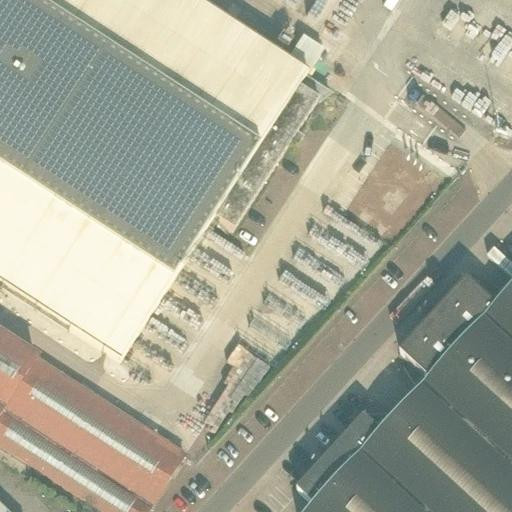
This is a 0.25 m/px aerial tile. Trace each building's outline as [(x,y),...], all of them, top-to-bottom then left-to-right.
[(0,0),(0,287),(120,366),(163,299),(213,222),(232,235),(283,156),(291,144),(297,148),(303,139),(297,135),(316,105),(318,106),(330,97),(305,81),(306,79),(183,0),(0,0)] [(283,0),(330,28),(346,0),(283,0)] [(343,243),(370,266),(384,250),(357,227),(343,243)] [(511,511),(511,293),(498,309),(468,282),(440,312),(441,313),(437,312),(433,313),(427,320),(426,324),(428,327),(426,327),(399,357),(428,384),(381,436),(365,421),(298,494),(315,510),(313,511),(511,511)] [(0,448),(98,511),(148,511),(183,460),(184,458),(83,393),(0,339),(0,448)]
